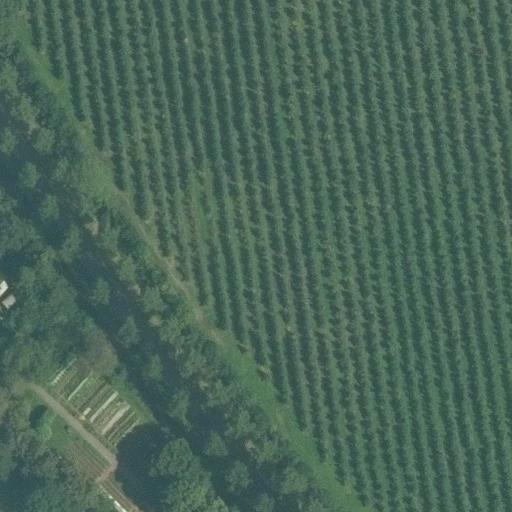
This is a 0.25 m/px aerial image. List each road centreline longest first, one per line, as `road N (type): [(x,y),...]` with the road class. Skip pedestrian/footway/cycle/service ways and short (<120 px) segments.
road 1 (unclassified): [(285,511),(134,306),(0,101)]
road 2 (track): [(0,406),(112,511)]
